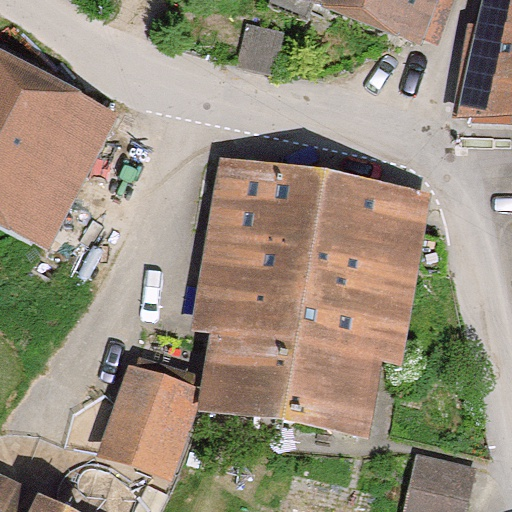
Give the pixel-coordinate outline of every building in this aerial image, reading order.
[(441,0),(323,0),(323,2),(426,41),(441,0)] [(511,0),(490,0),(464,111),(511,112),(511,0)] [(0,21),(0,219),(44,241),(109,110),(0,56),(0,30),(4,23),(0,21)] [(414,205),(230,176),(207,323),(222,325),(210,402),(361,426),(373,350),(391,353),(414,205)] [(197,396),(135,374),(109,448),(170,470),(197,396)] [(459,511),(469,473),(420,461),(408,511),(459,511)] [(66,511),(0,481),(0,511),(66,511)] [(370,511),(371,509),(292,491),(287,511),(370,511)]
